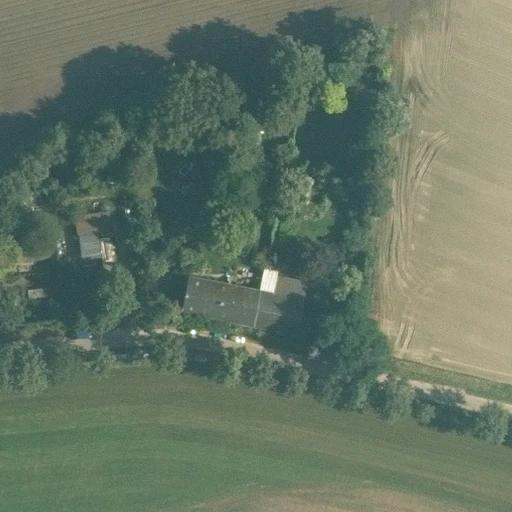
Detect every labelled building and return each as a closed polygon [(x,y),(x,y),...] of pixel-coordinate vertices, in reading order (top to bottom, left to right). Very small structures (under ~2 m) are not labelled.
[(261,144),(258,115),(234,117),(237,146),(261,144)] [(91,138),(77,144),(81,153),(95,146),(91,138)] [(323,166),(304,164),(299,217),(318,219),(323,166)] [(78,257),(112,255),(110,212),(76,213),(78,257)] [(19,271),(31,270),(31,262),(18,263),(19,271)] [(254,326),(297,335),(305,300),(304,300),(308,281),(276,276),(277,271),(264,269),(260,291),(254,326)] [(254,326),(260,291),(189,277),(182,311),(254,326)] [(95,310),(113,308),(112,296),(94,297),(95,310)]
